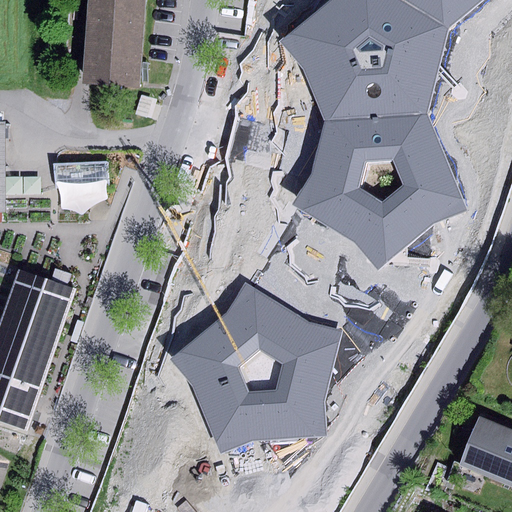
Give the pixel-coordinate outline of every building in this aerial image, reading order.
[(14,0),(0,0),(0,73),(19,72),(14,0)] [(145,0),(88,0),(81,79),(138,84),(145,0)] [(449,29),(401,0),(329,0),(279,42),(303,69),(324,120),(428,114),(449,29)] [(401,0),(449,29),(483,0),(401,0)] [(355,242),(378,271),(434,224),(467,211),(428,114),(324,120),(311,175),(292,205),(332,229),(355,242)] [(106,162),(53,165),(54,188),(108,184),(106,162)] [(76,290),(18,270),(0,320),(0,424),(26,433),(76,290)] [(252,442),(327,436),(325,402),(342,330),(309,322),(245,282),(227,313),(170,360),(192,387),(220,454),(252,442)] [(457,467),(511,489),(511,424),(479,412),(457,467)]
